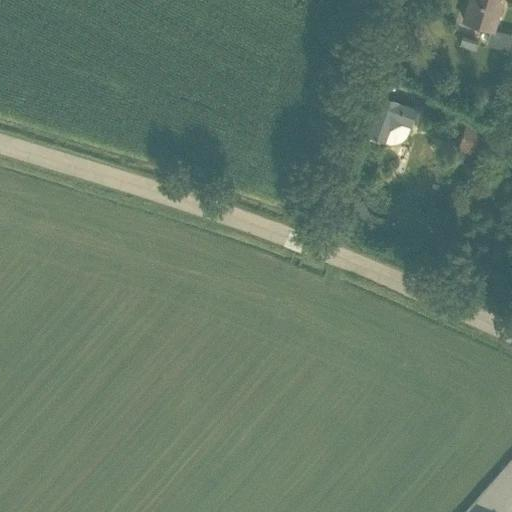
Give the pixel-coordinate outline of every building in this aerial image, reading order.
[(488,31),(493,33),(494,30),(504,0),(467,0),(460,22),(488,31)] [(493,33),(488,31),(486,38),(494,40),(488,58),(502,62),(510,36),(494,30),(493,33)] [(368,67),(384,73),(397,38),(381,32),(368,67)] [(402,77),(427,87),(434,72),(427,68),(429,63),(411,56),(402,77)] [(483,107),(493,110),(500,89),(490,85),(483,107)] [(411,128),(417,109),(379,96),(365,136),(388,144),(395,144),(399,142),(403,138),(406,135),(409,127),(411,128)] [(421,112),(439,120),(445,106),(427,98),(421,112)] [(456,152),(479,159),(489,125),(481,123),(480,127),(465,122),(456,152)]
